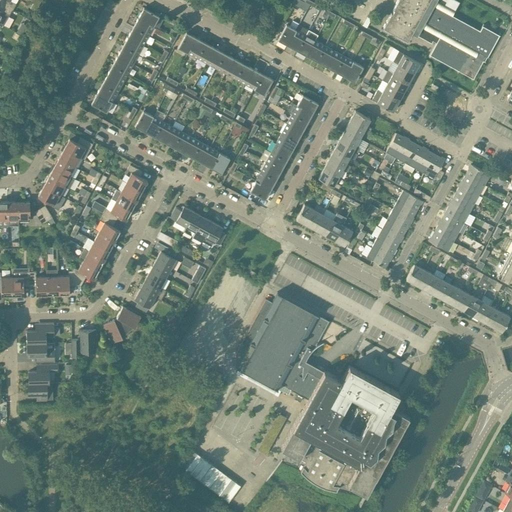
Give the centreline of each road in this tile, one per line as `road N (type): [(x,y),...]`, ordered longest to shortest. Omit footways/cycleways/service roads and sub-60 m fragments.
road 1 (residential): [(272,225),(340,90),(162,0)]
road 2 (residential): [(10,316),(94,312),(173,171)]
road 3 (residential): [(505,390),(488,347),(386,290)]
road 4 (tertiary): [(505,390),(436,511)]
road 5 (residential): [(386,290),(272,225)]
road 6 (residential): [(66,112),(126,0)]
road 7 (residential): [(461,154),(399,121),(425,72)]
road 8 (residential): [(173,171),(66,112)]
